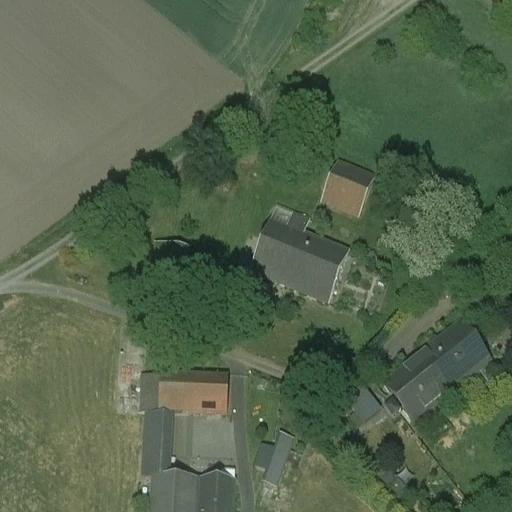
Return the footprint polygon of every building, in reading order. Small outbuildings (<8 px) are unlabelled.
[(375,180),(338,165),(321,205),(358,220),(375,180)] [(275,210),(251,275),(280,287),(300,237),(305,221),(275,210)] [(348,256),(300,237),(280,287),(329,307),(348,256)] [(191,251),(154,246),(148,294),(184,299),(191,251)] [(490,365),(460,328),(433,350),(462,387),(490,365)] [(433,350),(387,386),(416,424),(462,387),(433,350)] [(228,382),(149,378),(148,416),(148,417),(156,417),(159,417),(159,415),(227,418),(228,382)] [(156,417),(148,417),(148,416),(146,416),(143,480),(169,482),(171,417),(159,417),(156,417)] [(295,442),(280,437),(263,487),(277,492),(295,442)] [(196,511),(198,482),(153,480),(150,511),(196,511)] [(232,511),(234,483),(198,482),(196,511),(232,511)]
